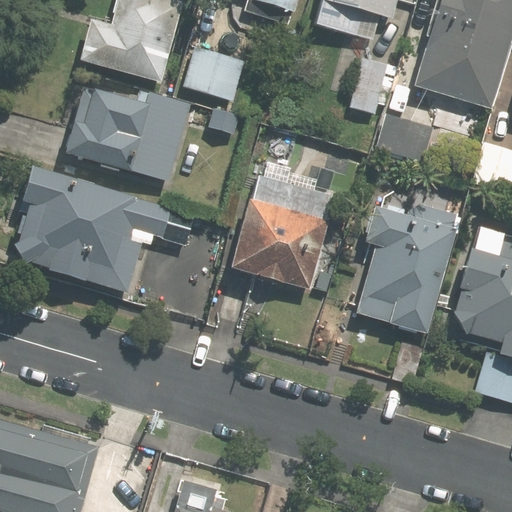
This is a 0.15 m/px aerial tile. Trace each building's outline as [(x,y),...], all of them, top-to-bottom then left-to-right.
[(156,86),(179,0),(90,0),(73,64),(156,86)] [(224,0),(289,18),(294,0),(224,0)] [(382,42),(393,0),(317,0),(311,23),(382,42)] [(487,112),(511,27),(511,0),(436,0),(410,89),(487,112)] [(240,63),(191,48),(179,88),(228,103),(240,63)] [(79,78),(58,156),(163,184),(184,106),(79,78)] [(237,115),(211,108),(205,132),(231,139),(237,115)] [(511,187),(511,154),(477,143),(465,179),(510,194),(511,187)] [(166,208),(24,169),(0,257),(0,261),(140,300),(166,208)] [(305,293),(329,197),(250,177),(225,272),(305,293)] [(422,336),(457,218),(374,194),(339,312),(422,336)] [(439,343),(482,355),(472,394),(511,404),(511,247),(469,236),(439,343)] [(64,511),(85,438),(0,414),(0,508),(14,511),(64,511)] [(218,511),(227,484),(182,472),(170,511),(218,511)]
